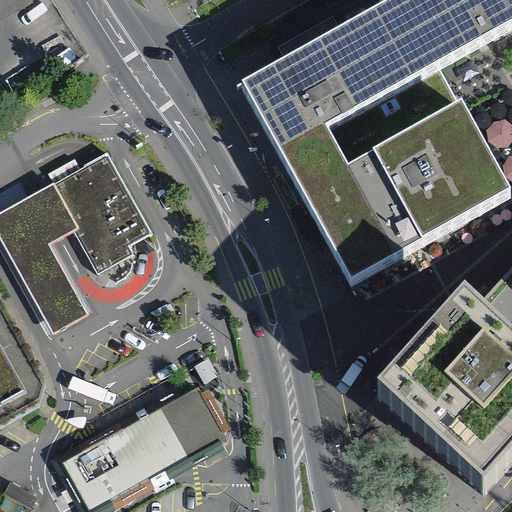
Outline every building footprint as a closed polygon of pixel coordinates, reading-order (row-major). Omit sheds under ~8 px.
[(0,0),(0,20),(26,5),(23,0),(0,0)] [(511,0),(405,0),(317,49),(242,91),(291,179),(353,289),(511,201),(440,73),(511,32),(511,0)] [(56,186),(81,233),(103,273),(139,253),(134,243),(140,240),(154,232),(112,155),(107,158),(92,166),(56,186)] [(81,233),(56,186),(22,204),(0,216),(0,228),(59,336),(63,334),(99,314),(61,244),(69,239),(81,233)] [(466,306),(378,403),(485,499),(511,468),(511,275),(476,315),(466,306)] [(58,396),(0,288),(0,427),(38,407),(58,396)] [(84,455),(69,463),(97,511),(102,511),(187,464),(195,460),(227,442),(198,391),(84,455)]
